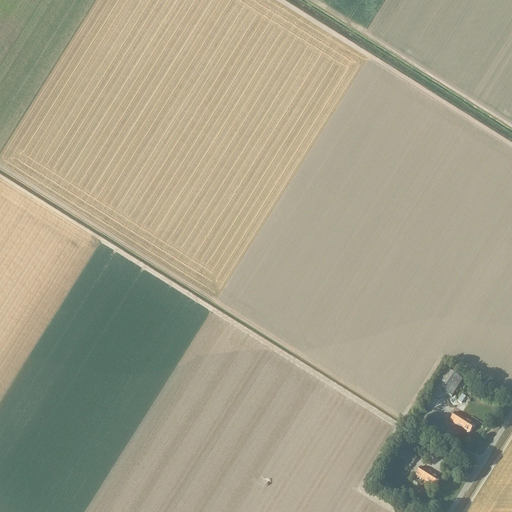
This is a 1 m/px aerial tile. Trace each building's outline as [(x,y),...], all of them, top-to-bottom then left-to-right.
[(445,369),(434,386),(451,397),(462,380),(445,369)] [(469,433),(475,425),(455,412),(449,420),(457,425),(460,428),(460,427),(469,433)] [(432,419),(428,426),(441,434),(445,427),(432,419)] [(412,464),(416,458),(400,448),(396,454),(399,457),(398,458),(404,462),(405,460),(412,464)] [(433,451),(430,455),(437,460),(440,455),(433,451)] [(421,466),(415,475),(435,487),(441,479),(432,473),(428,471),(421,466)]
